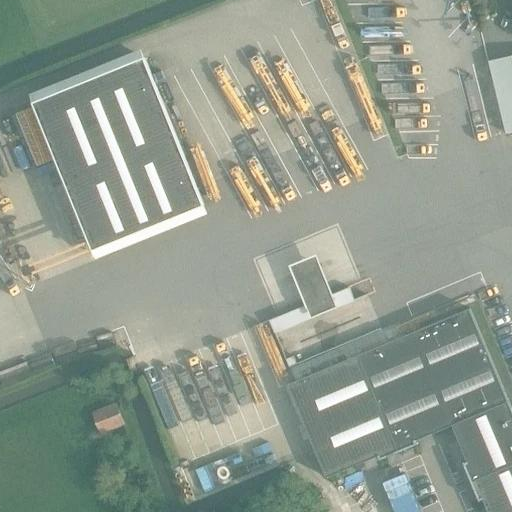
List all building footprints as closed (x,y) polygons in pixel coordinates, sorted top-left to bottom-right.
[(477,0),(480,8),(492,5),(490,0),(477,0)] [(30,94),(97,259),(208,214),(142,49),(30,94)] [(506,134),(511,132),(511,56),(489,62),(506,134)] [(349,288),(270,321),(275,334),(355,301),(349,288)] [(470,309),(359,355),(399,452),(418,444),(418,443),(417,443),(416,441),(452,426),(509,402),(470,309)] [(380,460),(399,452),(359,355),(288,384),(327,478),(379,456),(380,459),(379,459),(380,460)] [(464,463),(472,482),(511,465),(511,409),(509,402),(452,426),(467,462),(465,463),(465,462),(464,463)] [(114,407),(93,415),(101,435),(122,427),(114,407)] [(483,499),(487,511),(511,511),(511,465),(472,482),(480,502),(481,501),(480,500),(483,499)]
